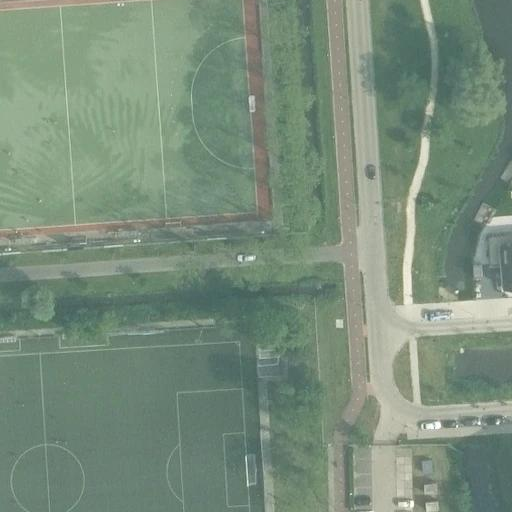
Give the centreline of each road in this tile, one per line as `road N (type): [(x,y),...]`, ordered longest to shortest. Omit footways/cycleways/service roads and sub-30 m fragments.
road 1 (unclassified): [(373,253),(0,277)]
road 2 (unclassified): [(373,253),(358,0)]
road 3 (residential): [(511,323),(378,329)]
